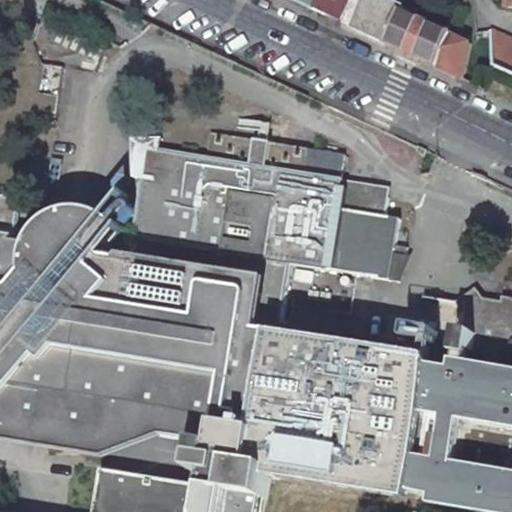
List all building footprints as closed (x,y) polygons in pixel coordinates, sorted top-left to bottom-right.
[(292,0),(352,27),(467,79),(470,66),(475,45),(411,15),(413,9),(394,0),(292,0)] [(496,66),(511,73),(511,22),(504,19),(491,21),(496,66)] [(511,511),(511,386),(459,378),(462,356),(281,328),(291,269),(394,281),(400,220),(387,218),(339,211),(345,168),(308,162),(307,173),(280,170),(282,157),(208,145),(205,171),(148,161),(143,196),(137,195),(104,227),(94,221),(87,218),(74,218),(61,222),(51,231),(31,256),(0,297),(0,511),(511,511)] [(308,162),(282,157),(280,170),(307,173),(308,162)] [(387,218),(391,192),(343,184),(339,211),(387,218)] [(0,297),(31,256),(18,245),(25,201),(0,197),(0,297)] [(511,297),(496,308),(490,343),(511,347),(511,297)] [(480,346),(469,345),(467,364),(477,366),(480,346)]
